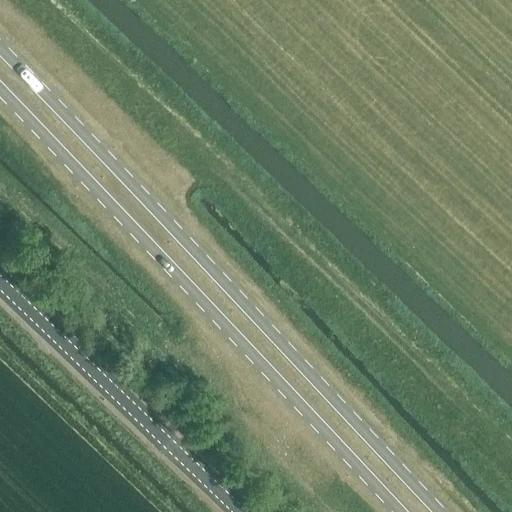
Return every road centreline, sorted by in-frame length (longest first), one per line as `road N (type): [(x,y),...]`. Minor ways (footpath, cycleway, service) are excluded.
road 1 (primary): [(438,511),(0,49)]
road 2 (primary): [(0,90),(398,511)]
road 3 (unclassified): [(236,511),(0,285)]
